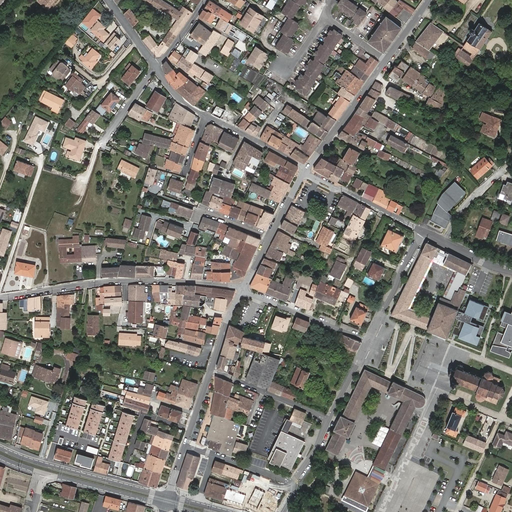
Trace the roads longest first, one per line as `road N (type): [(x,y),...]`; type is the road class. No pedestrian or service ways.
road 1 (residential): [(0,297),(134,280),(241,286)]
road 2 (residential): [(305,169),(206,116),(154,66)]
road 3 (tertiary): [(168,496),(0,447)]
road 4 (residential): [(241,286),(371,340)]
road 5 (tertiary): [(305,169),(385,60)]
road 6 (tertiary): [(241,286),(305,169)]
road 7 (residential): [(421,230),(305,169)]
road 8 (residential): [(327,419),(208,371)]
road 9 (tertiary): [(45,473),(165,504)]
road 10 (residential): [(371,340),(421,230)]
